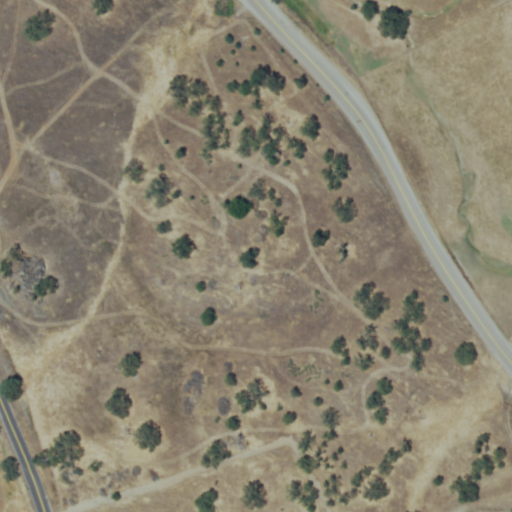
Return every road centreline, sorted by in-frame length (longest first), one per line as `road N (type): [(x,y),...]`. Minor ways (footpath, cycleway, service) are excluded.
road 1 (tertiary): [(511,365),(436,257),(356,115),(251,0)]
road 2 (residential): [(39,511),(0,392)]
